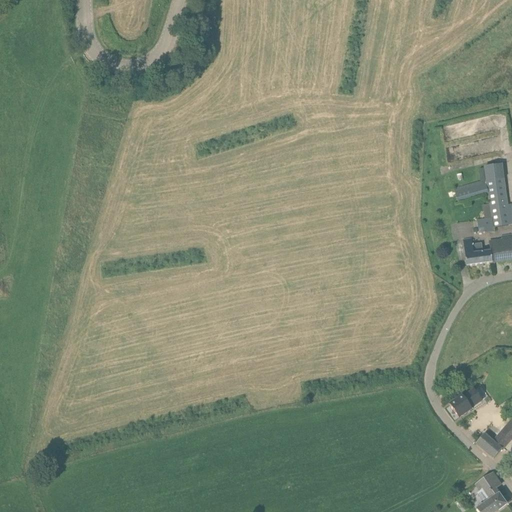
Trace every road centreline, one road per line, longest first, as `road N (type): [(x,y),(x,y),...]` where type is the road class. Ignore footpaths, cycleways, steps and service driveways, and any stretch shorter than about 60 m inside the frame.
road 1 (unclassified): [(511,488),(442,416),(428,378),(465,294),(511,276)]
road 2 (tertiary): [(83,0),(95,54),(121,67),(158,54),(180,0)]
